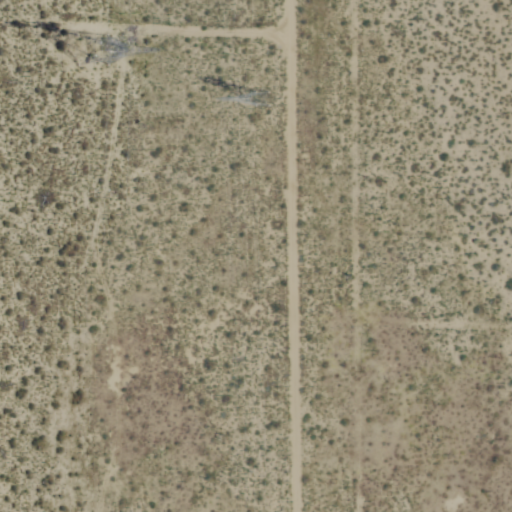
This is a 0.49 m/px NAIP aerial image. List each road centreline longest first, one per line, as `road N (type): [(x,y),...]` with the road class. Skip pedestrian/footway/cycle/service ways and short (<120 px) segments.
road 1 (track): [(357,0),(354,511)]
road 2 (track): [(354,320),(511,326)]
